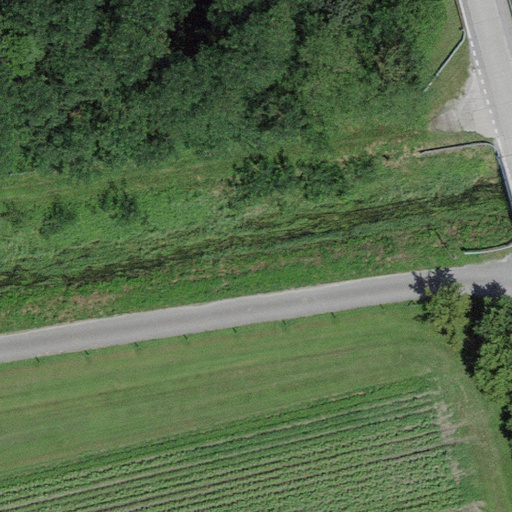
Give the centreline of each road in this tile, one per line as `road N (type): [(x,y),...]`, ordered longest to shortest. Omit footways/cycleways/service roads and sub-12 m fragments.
road 1 (track): [(0,204),(509,113)]
road 2 (track): [(0,346),(511,274)]
road 3 (unclassified): [(479,0),(511,122)]
